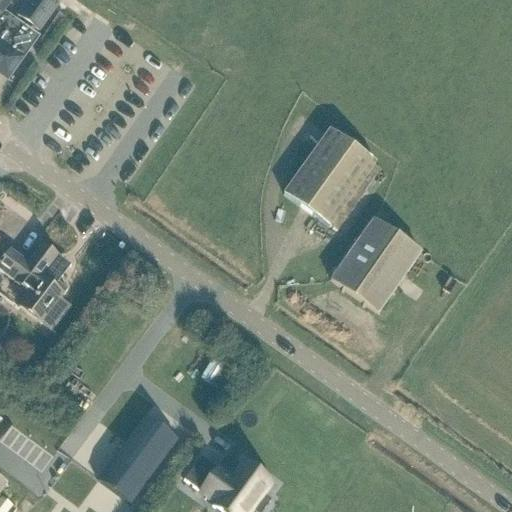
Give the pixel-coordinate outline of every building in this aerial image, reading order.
[(0,0),(0,79),(5,82),(34,40),(0,17),(12,0),(0,0)] [(38,0),(31,0),(17,20),(35,34),(52,10),(38,0)] [(328,132),(282,197),(328,229),(374,164),(328,132)] [(372,222),(328,284),(377,318),(421,256),(372,222)] [(10,255),(0,268),(0,274),(29,296),(18,309),(41,326),(50,333),(68,310),(58,303),(66,292),(53,283),(66,266),(41,247),(27,267),(10,255)] [(145,420),(98,485),(131,509),(178,444),(145,420)] [(201,461),(184,484),(215,506),(212,510),(215,511),(263,511),(270,503),(263,498),(271,486),(243,466),(232,483),(201,461)]
